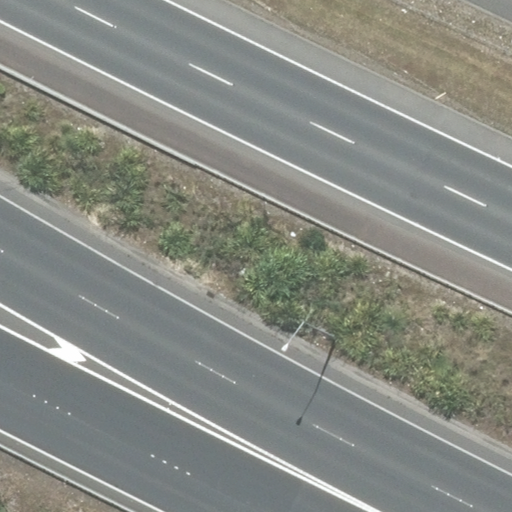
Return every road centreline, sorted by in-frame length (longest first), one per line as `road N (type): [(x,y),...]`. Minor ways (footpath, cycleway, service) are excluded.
road 1 (motorway): [(469,511),(237,391),(0,253)]
road 2 (motorway): [(511,229),(34,0)]
road 3 (trunk): [(264,511),(0,378)]
